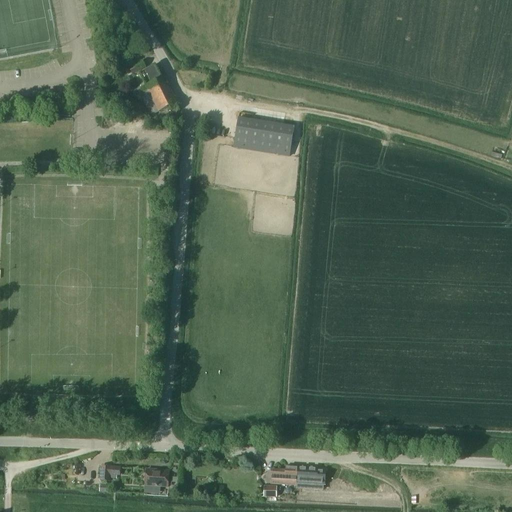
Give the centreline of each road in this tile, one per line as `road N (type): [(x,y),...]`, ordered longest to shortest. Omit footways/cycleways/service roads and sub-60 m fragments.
road 1 (unclassified): [(163,447),(189,111),(128,0)]
road 2 (unclassified): [(163,447),(511,465)]
road 3 (unclassified): [(0,442),(163,447)]
